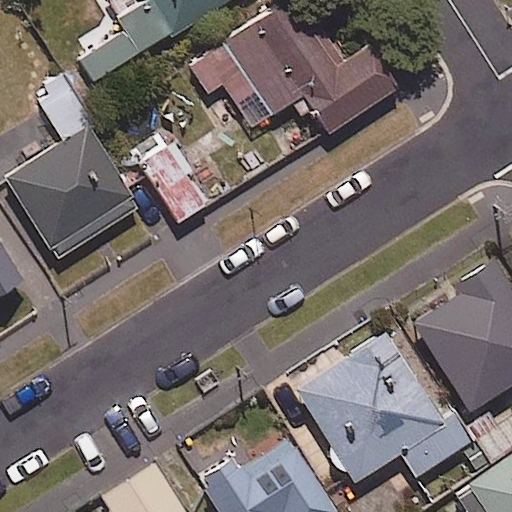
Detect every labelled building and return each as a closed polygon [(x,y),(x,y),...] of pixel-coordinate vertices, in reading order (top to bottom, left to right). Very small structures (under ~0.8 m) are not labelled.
[(223,0),(150,0),(156,9),(80,55),(94,79),(223,0)] [(343,59),(302,0),(279,0),(187,63),(207,93),(225,81),(254,124),(303,91),(329,130),(398,84),(369,41),(343,59)] [(137,205),(60,76),(35,90),(65,140),(8,174),(55,254),(137,205)] [(203,204),(161,128),(132,144),(174,220),(203,204)] [(0,289),(23,276),(0,238),(0,289)] [(511,287),(488,250),(444,279),(453,294),(411,322),(468,409),(511,379),(511,287)] [(440,417),(385,328),(295,383),(354,478),(400,450),(414,473),(471,438),(453,409),(440,417)] [(334,511),(289,439),(208,489),(221,511),(334,511)] [(511,511),(511,451),(452,493),(465,511),(511,511)] [(184,511),(154,462),(100,495),(110,511),(184,511)]
